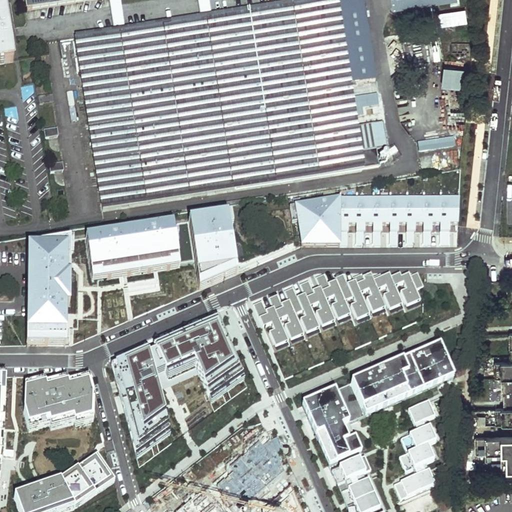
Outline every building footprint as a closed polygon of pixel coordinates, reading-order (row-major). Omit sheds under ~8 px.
[(25,0),(28,12),(104,0),(25,0)] [(113,29),(75,35),(103,211),(363,169),(361,152),(386,147),(382,122),(381,114),(375,124),(371,125),(369,110),(354,112),(349,83),(335,0),(301,0),(297,1),(286,2),(211,14),(200,16),(198,2),(159,8),(161,22),(124,28),(113,29)] [(107,0),(113,29),(124,28),(119,0),(107,0)] [(200,16),(211,14),(208,0),(197,0),(198,2),(200,16)] [(335,0),(349,83),(375,78),(362,0),(335,0)] [(0,64),(13,63),(6,9),(0,9),(0,64)] [(465,22),(463,13),(442,16),(444,25),(465,22)] [(468,42),(456,43),(455,37),(441,40),(445,66),(471,62),(468,42)] [(461,91),(464,70),(444,67),(440,87),(461,91)] [(53,103),(52,95),(39,97),(40,105),(53,103)] [(57,129),(44,131),(45,139),(58,137),(57,129)] [(453,140),(418,146),(419,155),(454,150),(453,140)] [(64,172),(63,163),(49,165),(51,174),(64,172)] [(262,198),(217,205),(218,208),(263,201),(262,198)] [(340,200),(294,208),(297,224),(301,248),(315,248),(315,243),(329,243),(329,240),(339,240),(339,234),(340,200)] [(356,200),(340,200),(339,234),(348,234),(348,226),(356,226),(356,200)] [(373,201),(356,200),(356,226),(356,234),(365,234),(365,226),(373,226),(373,201)] [(390,200),(373,201),(373,226),(373,234),(382,234),(381,226),(390,226),(390,200)] [(406,200),(390,200),(390,226),(390,234),(398,234),(398,226),(407,226),(406,200)] [(423,200),(406,200),(407,226),(407,234),(415,234),(415,226),(423,226),(423,200)] [(440,200),(423,200),(423,226),(423,234),(432,234),(432,226),(440,226),(440,200)] [(459,200),(440,200),(440,226),(440,234),(449,234),(449,226),(458,225),(459,200)] [(230,218),(224,219),(226,231),(229,230),(232,230),(230,218)] [(224,219),(208,221),(209,227),(189,230),(197,286),(221,275),(224,281),(236,276),(229,230),(226,231),(224,219)] [(209,227),(208,221),(188,224),(189,230),(209,227)] [(172,227),(85,240),(91,276),(100,275),(100,278),(128,273),(128,271),(147,268),(147,270),(169,267),(169,264),(178,263),(175,241),(172,241),(172,236),(174,235),(172,227)] [(255,254),(259,264),(298,250),(293,234),(261,245),(263,251),(255,254)] [(348,234),(339,234),(339,240),(340,247),(348,246),(348,234)] [(365,234),(356,234),(356,247),(365,247),(365,234)] [(382,234),(373,234),(373,247),(382,247),(382,234)] [(398,234),(390,234),(390,247),(398,246),(398,234)] [(415,234),(407,234),(407,247),(415,246),(415,234)] [(432,234),(423,234),(423,246),(432,246),(432,234)] [(449,234),(440,234),(440,246),(449,246),(449,234)] [(39,348),(65,348),(65,308),(69,308),(69,256),(68,256),(68,243),(32,249),(32,259),(27,258),(27,274),(32,274),(32,311),(26,311),(26,319),(39,319),(39,348)] [(100,275),(91,276),(92,284),(179,270),(178,263),(169,264),(169,267),(147,270),(147,268),(128,271),(128,273),(100,278),(100,275)] [(342,274),(334,278),(336,283),(344,302),(352,299),(355,305),(350,307),(356,320),(368,314),(360,295),(354,283),(347,286),(342,274)] [(417,274),(409,277),(415,291),(423,288),(417,274)] [(224,281),(221,275),(197,286),(199,292),(224,281)] [(400,275),(391,279),(395,289),(402,285),(405,291),(400,293),(407,308),(420,302),(415,291),(409,277),(408,275),(401,278),(400,275)] [(324,276),(315,279),(320,290),(325,302),(333,299),(336,305),(331,307),(338,321),(350,316),(344,302),(336,283),(328,286),(324,276)] [(362,276),(353,280),(354,283),(360,295),(368,292),(371,298),(366,300),(371,313),(384,307),(377,292),(372,279),(370,276),(363,279),(362,276)] [(380,276),(372,279),(377,292),(385,289),(388,296),(383,298),(390,313),(403,307),(395,289),(391,279),(389,276),(381,279),(380,276)] [(308,282),(300,286),(304,296),(310,309),(318,306),(320,312),(316,314),(322,328),(334,323),(325,302),(320,290),(313,293),(308,282)] [(292,289),(284,293),(288,303),(294,316),(302,312),(304,318),(300,320),(306,335),(319,329),(310,309),(304,296),(297,299),(292,289)] [(277,296),(268,300),(273,310),(279,323),(287,319),(289,325),(285,327),(291,342),(303,336),(294,316),(288,303),(281,306),(277,296)] [(421,306),(420,302),(407,308),(408,312),(421,306)] [(261,303),(253,306),(263,329),(271,326),(273,332),(269,334),(275,349),(288,343),(279,323),(273,310),(266,313),(261,303)] [(385,311),(384,307),(371,313),(373,316),(385,311)] [(404,310),(403,307),(390,313),(391,316),(404,310)] [(370,318),(368,314),(356,320),(357,323),(370,318)] [(352,319),(350,316),(338,321),(339,325),(352,319)] [(39,319),(26,319),(25,348),(39,348),(39,319)] [(181,337),(153,349),(165,378),(194,365),(197,371),(209,400),(241,377),(234,362),(231,363),(227,355),(231,354),(225,340),(221,341),(218,334),(222,332),(217,322),(199,329),(201,333),(182,341),(181,337)] [(336,326),(334,323),(322,328),(323,332),(336,326)] [(199,329),(181,337),(182,341),(201,333),(199,329)] [(320,333),(319,329),(306,335),(308,338),(320,333)] [(305,340),(303,336),(291,342),(292,345),(305,340)] [(289,346),(288,343),(275,349),(277,352),(289,346)] [(371,376),(351,385),(365,418),(386,408),(454,378),(439,346),(371,376)] [(147,352),(129,360),(131,363),(148,356),(147,352)] [(129,360),(111,368),(118,395),(154,379),(148,356),(131,363),(129,360)] [(511,423),(511,359),(494,360),(494,374),(504,375),(503,408),(495,408),(495,424),(511,424),(511,423)] [(194,365),(165,378),(168,384),(197,371),(194,365)] [(244,383),(241,377),(209,400),(211,406),(244,383)] [(154,379),(118,395),(124,415),(133,412),(136,421),(163,413),(154,379)] [(87,382),(67,388),(69,393),(88,387),(87,382)] [(45,389),(46,393),(67,388),(66,383),(45,389)] [(25,389),(25,394),(45,389),(44,384),(25,389)] [(351,385),(335,393),(349,425),(365,418),(351,385)] [(91,398),(88,387),(69,393),(67,388),(46,393),(45,389),(25,394),(23,415),(27,429),(48,423),(50,428),(73,422),(74,427),(91,422),(91,398)] [(349,425),(335,393),(302,407),(329,468),(362,454),(349,425)] [(428,403),(408,412),(414,428),(426,422),(434,419),(428,403)] [(429,405),(434,418),(439,416),(434,403),(429,405)] [(133,412),(124,415),(135,456),(169,432),(163,413),(136,421),(133,412)] [(73,422),(50,428),(51,433),(74,427),(73,422)] [(91,422),(74,427),(76,431),(92,427),(91,422)] [(426,422),(414,428),(417,434),(429,429),(426,422)] [(48,423),(27,429),(29,434),(50,428),(48,423)] [(436,443),(429,429),(417,434),(401,441),(407,456),(428,447),(436,443)] [(170,437),(169,432),(135,456),(136,462),(170,437)] [(511,437),(474,438),(475,453),(483,453),(483,469),(511,468),(511,437)] [(434,462),(428,447),(407,456),(399,459),(406,474),(414,471),(426,465),(434,462)] [(58,483),(13,500),(16,511),(66,511),(73,510),(112,482),(95,458),(58,483)] [(332,474),(348,511),(378,511),(380,511),(368,483),(358,487),(355,481),(370,475),(364,460),(332,474)] [(426,465),(414,471),(417,477),(429,472),(426,465)] [(436,486),(429,472),(417,477),(394,487),(400,502),(436,486)] [(432,492),(418,497),(420,504),(408,508),(409,511),(434,511),(439,511),(432,492)]
